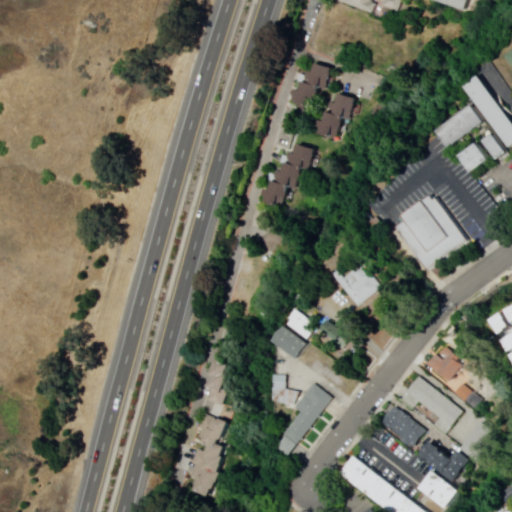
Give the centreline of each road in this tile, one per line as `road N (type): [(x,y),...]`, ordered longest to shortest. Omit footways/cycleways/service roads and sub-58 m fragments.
road 1 (motorway): [(119,511),(266,0)]
road 2 (motorway): [(227,0),(82,511)]
road 3 (residential): [(177,511),(174,493),(313,0)]
road 4 (residential): [(511,249),(444,298),(310,491)]
